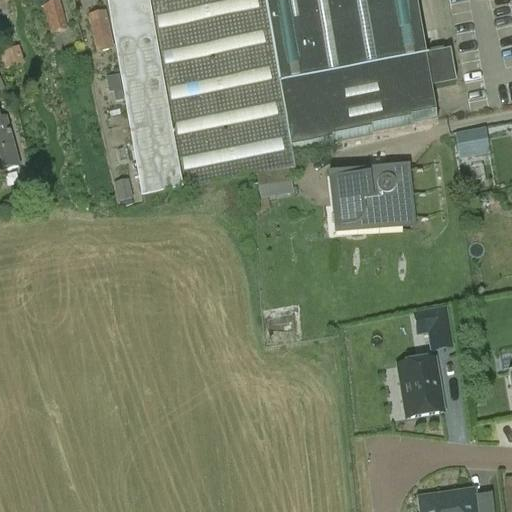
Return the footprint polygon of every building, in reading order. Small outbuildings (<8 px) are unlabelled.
[(105,0),(141,198),(249,179),(293,172),(290,159),(315,154),(332,152),(331,149),(371,142),(370,139),(411,133),(410,131),(435,126),(429,92),(423,59),(412,0),(105,0)] [(67,32),(59,4),(41,9),(50,37),(67,32)] [(104,13),(87,17),(95,54),(112,51),(104,13)] [(0,45),(9,41),(0,23),(0,45)] [(0,55),(0,62),(6,70),(16,61),(7,50),(0,55)] [(448,55),(423,59),(429,92),(453,87),(448,55)] [(0,174),(18,170),(4,121),(0,122),(0,174)] [(495,156),(511,153),(511,126),(511,122),(489,127),(495,156)] [(483,132),(455,136),(458,161),(487,157),(483,132)] [(330,209),(333,238),(414,230),(408,168),(327,176),(330,209)] [(113,185),(118,202),(127,200),(122,183),(113,185)] [(427,344),(448,340),(443,311),(422,315),(425,335),(427,344)] [(444,417),(435,360),(415,364),(394,367),(403,424),(444,417)] [(472,511),(471,497),(419,503),(420,511),(472,511)]
